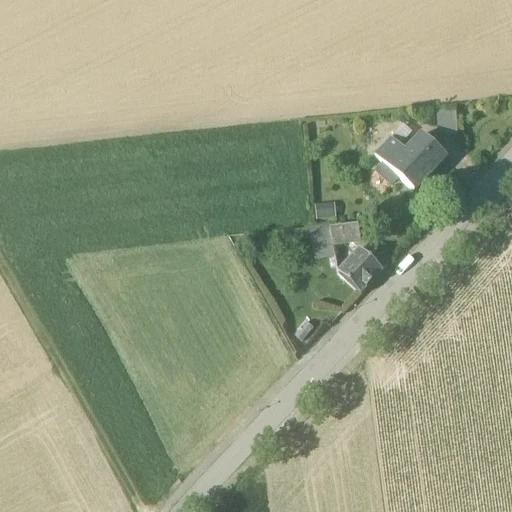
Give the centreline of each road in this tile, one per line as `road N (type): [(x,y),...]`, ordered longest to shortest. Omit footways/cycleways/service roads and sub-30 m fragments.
road 1 (residential): [(188,511),(511,172)]
road 2 (track): [(140,511),(0,264)]
